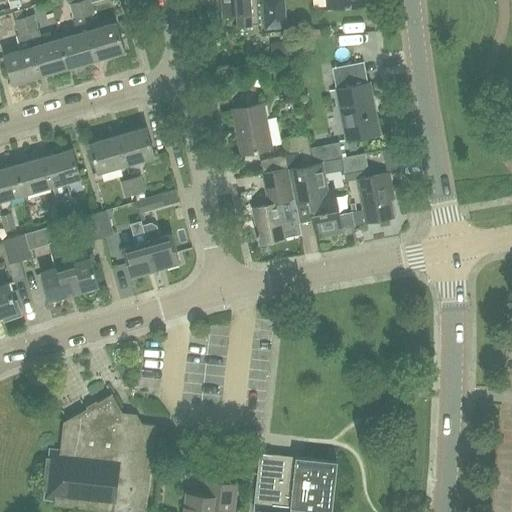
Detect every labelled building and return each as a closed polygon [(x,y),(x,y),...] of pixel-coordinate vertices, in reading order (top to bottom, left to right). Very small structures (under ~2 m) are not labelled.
[(80,0),(85,17),(95,13),(91,3),(101,0),(80,0)] [(253,26),(251,0),(223,0),(224,16),(238,15),(239,27),(253,26)] [(74,20),(85,17),(80,1),(70,4),(69,4),(74,20)] [(30,32),(40,30),(35,14),(25,17),(30,32)] [(33,46),(29,33),(30,32),(25,17),(14,20),(22,49),(5,54),(13,83),(42,75),(34,45),(33,46)] [(97,59),(125,51),(117,21),(89,29),(97,59)] [(69,67),(97,59),(89,29),(61,37),(69,67)] [(42,75),(69,67),(61,37),(34,45),(42,75)] [(301,39),(291,41),(294,56),(304,54),(301,39)] [(270,45),(272,61),(290,60),(288,43),(270,45)] [(363,83),(360,64),(334,69),(348,140),(380,133),(369,82),(363,83)] [(243,154),(271,148),(262,103),(233,108),(243,154)] [(127,164),(155,156),(147,127),(119,135),(127,164)] [(99,172),(127,164),(119,135),(91,143),(99,172)] [(289,138),(292,153),(300,152),(302,166),(313,164),(307,135),(289,138)] [(72,199),(67,181),(81,177),(73,148),(44,156),(52,185),(53,185),(57,200),(61,214),(70,212),(67,201),(72,199)] [(290,154),(286,155),(288,168),(289,168),(294,197),(309,194),(310,202),(315,232),(316,232),(316,228),(323,227),(324,232),(326,234),(341,231),(343,229),(343,227),(341,218),(336,189),(324,191),(319,162),(313,164),(302,166),(300,152),(292,153),(290,154)] [(344,175),(368,170),(365,153),(341,158),(344,175)] [(262,174),(268,204),(253,207),(260,243),(286,237),(279,203),(294,200),(294,197),(288,168),(286,155),(285,155),(261,160),(264,173),(262,174)] [(25,193),(52,185),(44,156),(17,164),(25,193)] [(0,200),(25,193),(17,164),(0,169),(0,200)] [(358,178),(364,211),(366,218),(366,222),(394,216),(390,192),(393,191),(389,172),(358,178)] [(136,194),(146,191),(141,175),(131,178),(136,194)] [(125,197),(136,194),(131,178),(120,181),(125,197)] [(140,213),(164,206),(161,194),(136,201),(140,213)] [(52,217),(61,214),(57,200),(48,202),(52,217)] [(103,237),(114,234),(107,210),(96,212),(103,237)] [(91,241),(100,238),(103,237),(96,212),(83,216),(91,241)] [(5,231),(16,228),(12,213),(1,216),(5,231)] [(348,216),(341,218),(343,227),(350,226),(348,216)] [(131,277),(157,270),(144,225),(142,221),(131,224),(137,245),(123,248),(131,277)] [(173,234),(161,238),(157,225),(151,222),(144,225),(157,270),(181,263),(173,234)] [(22,261),(33,257),(26,233),(15,236),(22,261)] [(9,264),(22,261),(15,236),(2,240),(9,264)] [(50,300),(74,293),(66,264),(67,264),(60,239),(49,242),(56,267),(42,271),(50,300)] [(74,293),(99,286),(91,257),(67,264),(66,264),(74,293)] [(0,285),(0,316),(3,316),(4,321),(22,315),(17,300),(15,300),(9,282),(0,285)] [(122,511),(145,511),(157,425),(139,423),(135,417),(124,415),(112,393),(63,420),(60,451),(51,456),(46,455),(42,488),(48,489),(54,496),(53,503),(122,511)] [(227,467),(230,442),(218,441),(215,466),(227,467)] [(262,460),(261,473),(254,473),(254,474),(261,475),(256,511),(331,511),(337,463),(296,458),(295,463),(273,461),(273,460),(272,460),(272,461),(262,460)] [(232,511),(236,484),(208,481),(207,495),(188,493),(185,511),(232,511)]
